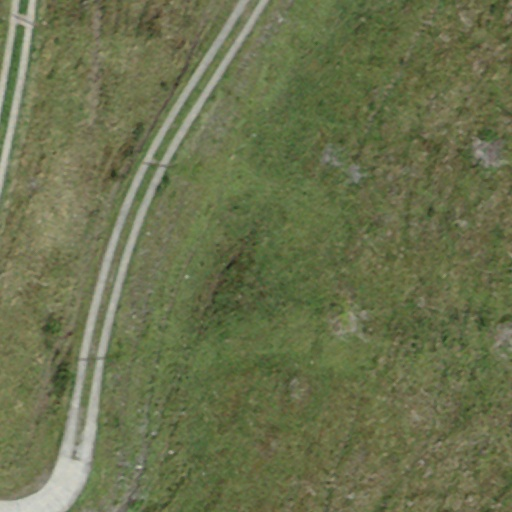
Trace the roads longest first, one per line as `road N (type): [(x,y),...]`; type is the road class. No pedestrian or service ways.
road 1 (track): [(281,0),(173,188),(125,372),(112,479),(67,511)]
road 2 (track): [(0,275),(51,111),(61,0)]
